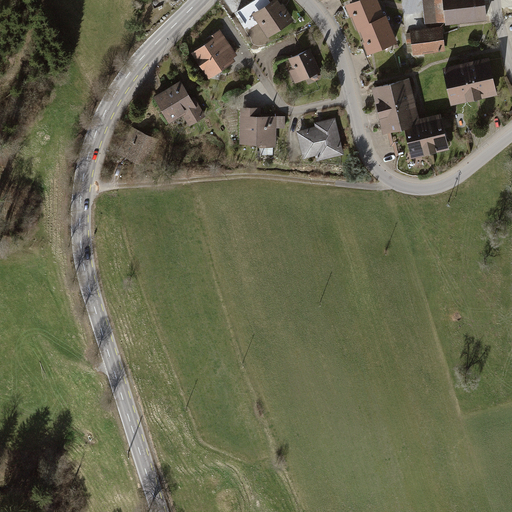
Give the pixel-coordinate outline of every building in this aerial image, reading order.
[(281,0),(274,0),(254,12),(269,38),(295,22),(281,0)] [(356,0),(349,3),(360,29),(388,18),(380,0),(356,0)] [(486,0),(422,0),(425,25),(489,17),(486,0)] [(360,29),(371,55),(399,44),(388,18),(360,29)] [(445,26),(414,29),(416,54),(447,51),(445,26)] [(209,42),(193,51),(211,80),(225,72),(224,70),(237,62),(235,59),(238,57),(222,31),(207,39),(209,42)] [(312,49),(291,58),(295,68),(290,70),(296,84),(322,73),(312,49)] [(494,56),(447,66),(456,103),(502,93),(494,56)] [(387,131),(407,126),(422,123),(421,117),(413,78),(374,86),(380,115),(384,114),(387,131)] [(185,80),(157,95),(171,123),(185,115),(191,128),(209,118),(198,97),(195,98),(185,80)] [(263,106),(243,105),(242,145),(278,146),(278,128),(287,129),(287,116),(262,115),(263,106)] [(444,112),(427,116),(435,153),(452,149),(444,112)] [(414,157),(435,153),(427,116),(421,117),(422,123),(407,126),(414,157)] [(313,128),(299,131),(305,158),(318,156),(319,162),(347,156),(339,118),(312,123),(313,128)] [(160,138),(139,129),(131,147),(127,145),(122,156),(148,167),(160,138)]
